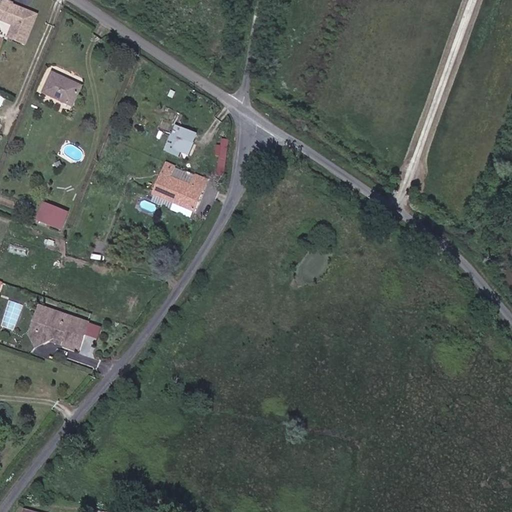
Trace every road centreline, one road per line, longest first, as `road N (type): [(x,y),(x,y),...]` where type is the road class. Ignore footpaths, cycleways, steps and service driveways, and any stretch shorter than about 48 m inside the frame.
road 1 (unclassified): [(258,119),(220,227),(186,283),(5,511)]
road 2 (residential): [(472,0),(391,207)]
road 3 (unclassified): [(79,0),(239,106)]
road 4 (unclassified): [(391,207),(457,258),(511,321)]
road 5 (unclassified): [(258,119),(391,207)]
